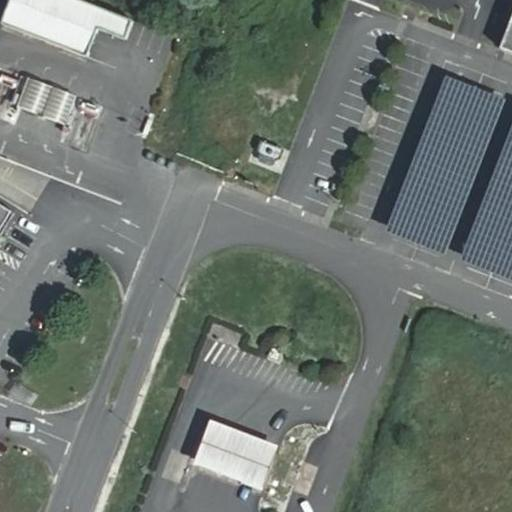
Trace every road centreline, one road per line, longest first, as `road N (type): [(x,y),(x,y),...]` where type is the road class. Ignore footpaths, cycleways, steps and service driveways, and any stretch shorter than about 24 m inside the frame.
road 1 (unclassified): [(186,205),(154,248),(53,511)]
road 2 (unclassified): [(81,511),(179,257),(186,205)]
road 3 (unclassified): [(186,205),(427,287)]
road 4 (unknown): [(511,86),(444,251)]
